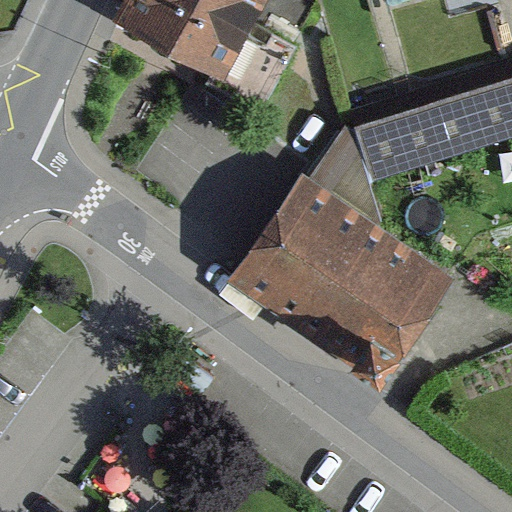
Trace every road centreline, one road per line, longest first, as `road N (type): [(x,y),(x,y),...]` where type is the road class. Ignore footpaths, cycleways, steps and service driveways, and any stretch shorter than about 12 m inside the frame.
road 1 (residential): [(500,511),(22,148)]
road 2 (tertiary): [(91,0),(22,148)]
